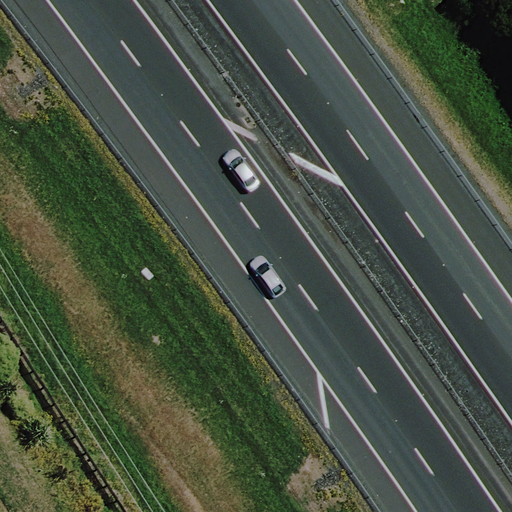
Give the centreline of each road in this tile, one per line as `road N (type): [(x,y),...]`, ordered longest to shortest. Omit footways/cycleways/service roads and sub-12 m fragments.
road 1 (motorway): [(450,511),(174,112),(84,0)]
road 2 (motorway): [(262,0),(511,357)]
